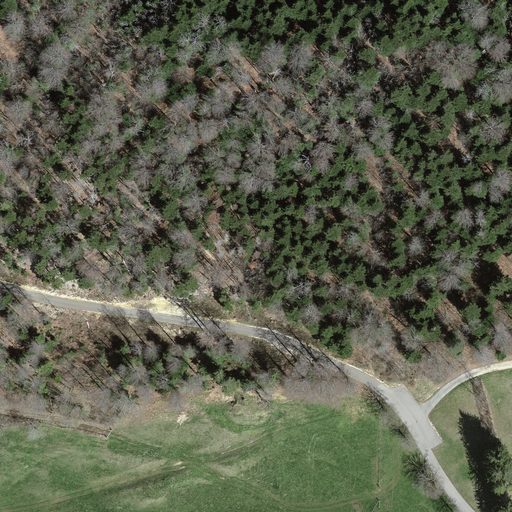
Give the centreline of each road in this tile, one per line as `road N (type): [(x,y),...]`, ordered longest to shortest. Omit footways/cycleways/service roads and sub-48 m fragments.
road 1 (unclassified): [(467,511),(402,412),(368,379),(265,334),(0,285)]
road 2 (track): [(190,463),(311,507),(439,472)]
road 3 (track): [(0,411),(84,426),(190,463)]
road 4 (track): [(0,511),(190,463)]
road 5 (track): [(409,423),(455,382),(511,361)]
